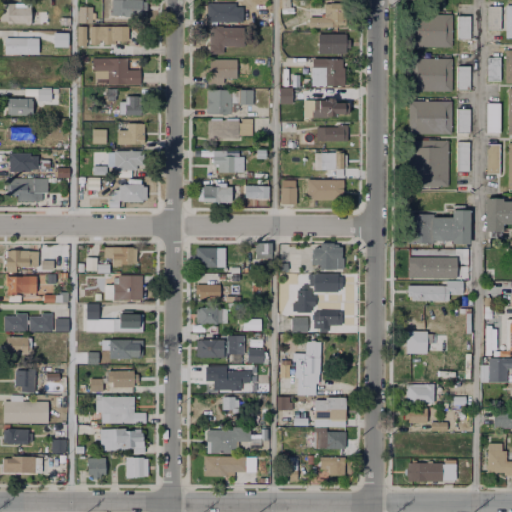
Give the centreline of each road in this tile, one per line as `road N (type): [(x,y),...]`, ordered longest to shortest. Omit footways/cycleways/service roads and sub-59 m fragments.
road 1 (residential): [(169,511),(174,0)]
road 2 (residential): [(372,511),(377,0)]
road 3 (residential): [(0,500),(511,502)]
road 4 (residential): [(0,224),(375,225)]
